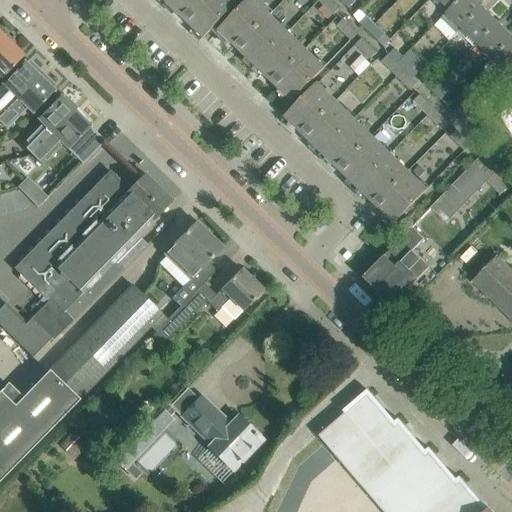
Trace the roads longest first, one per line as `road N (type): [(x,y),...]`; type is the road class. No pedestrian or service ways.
road 1 (residential): [(303,265),(341,226),(337,197),(134,0)]
road 2 (unclassified): [(303,265),(43,11)]
road 3 (unclassified): [(468,426),(303,265)]
